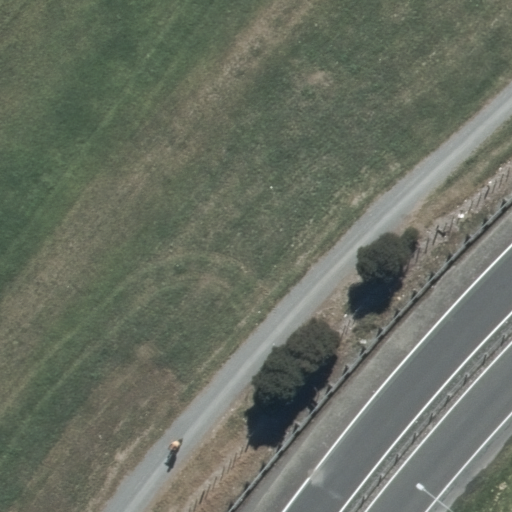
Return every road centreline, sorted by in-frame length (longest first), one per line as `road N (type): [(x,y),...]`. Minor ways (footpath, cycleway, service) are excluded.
road 1 (secondary): [(309,511),(377,424),(511,277)]
road 2 (secondary): [(511,379),(398,511)]
